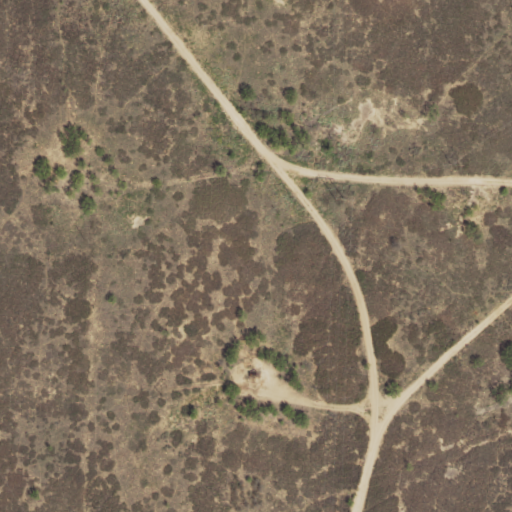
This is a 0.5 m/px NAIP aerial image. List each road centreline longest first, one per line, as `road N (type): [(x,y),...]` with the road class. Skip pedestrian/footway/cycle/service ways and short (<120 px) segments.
road 1 (track): [(113,0),(133,203),(118,249),(112,511)]
road 2 (track): [(189,0),(335,178),(380,259),(430,416)]
road 3 (track): [(133,203),(335,178),(511,183)]
road 4 (track): [(511,338),(430,416),(430,477),(419,511)]
